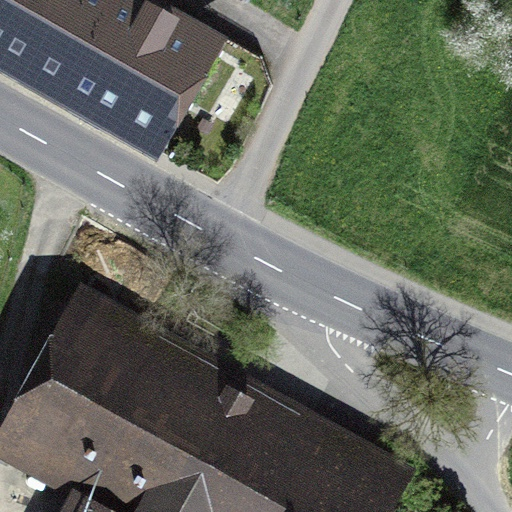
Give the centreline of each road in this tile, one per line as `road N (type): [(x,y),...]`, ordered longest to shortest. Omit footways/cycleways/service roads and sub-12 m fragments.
road 1 (secondary): [(315,281),(0,121)]
road 2 (track): [(225,241),(340,0)]
road 3 (unclassified): [(315,281),(331,346),(464,479)]
road 4 (secondary): [(511,369),(315,281)]
